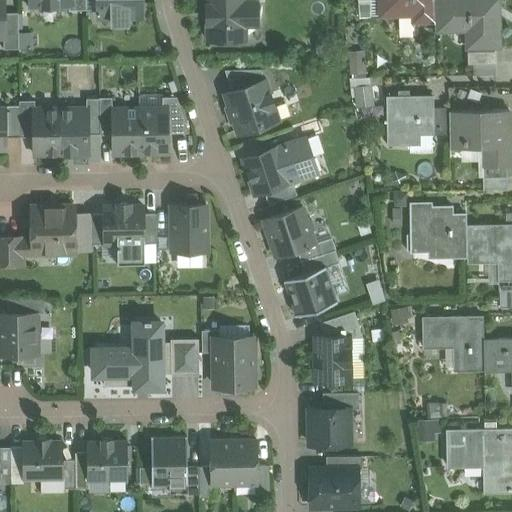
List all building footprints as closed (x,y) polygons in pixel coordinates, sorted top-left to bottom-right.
[(86,9),(86,0),(70,0),(71,4),(69,4),(69,9),(86,9)] [(86,0),(86,9),(98,9),(98,0),(86,0)] [(142,15),(141,0),(98,0),(98,9),(98,10),(97,10),(97,13),(98,13),(98,16),(112,15),(112,20),(129,20),(129,15),(142,15)] [(206,0),(207,39),(245,38),(245,24),(257,23),(256,0),(206,0)] [(359,0),(360,15),(381,14),(380,0),(359,0)] [(434,0),(380,0),(381,14),(399,14),(414,14),(414,21),(435,20),(434,0)] [(498,0),(446,0),(447,24),(467,24),(468,46),(499,46),(498,0)] [(18,12),(4,12),(5,35),(3,35),(4,48),(19,48),(18,12)] [(414,21),(414,14),(399,14),(399,35),(414,34),(414,21)] [(348,50),(353,70),(361,68),(356,48),(348,50)] [(495,50),(468,51),(468,63),(473,63),(496,63),(496,62),(495,50)] [(496,63),(473,63),(473,75),(496,75),(496,63)] [(264,78),(261,68),(225,69),(231,89),(264,78)] [(231,89),(224,92),(229,106),(226,107),(231,120),(233,119),(238,133),(280,119),(266,78),(264,78),(231,89)] [(483,89),(469,87),(467,100),(481,102),(483,89)] [(432,95),(388,96),(388,142),(410,142),(409,132),(433,132),(432,106),(432,95)] [(112,96),(99,96),(99,97),(100,133),(100,134),(112,133),(112,107),(112,96)] [(188,132),(176,96),(162,96),(162,107),(168,107),(168,132),(188,132)] [(99,97),(86,98),(87,107),(88,107),(88,133),(100,133),(99,97)] [(35,107),(35,100),(19,100),(20,105),(20,136),(34,136),(33,108),(35,107)] [(20,136),(20,105),(7,105),(7,136),(20,136)] [(35,107),(33,108),(34,136),(34,154),(60,153),(60,107),(35,107)] [(87,107),(60,107),(60,153),(88,153),(88,133),(88,107),(87,107)] [(140,152),(139,107),(112,107),(112,133),(112,152),(140,152)] [(162,107),(139,107),(140,152),(168,152),(168,132),(168,107),(162,107)] [(449,108),(432,108),(433,132),(450,132),(449,111),(449,108)] [(510,110),(449,111),(450,132),(450,142),(464,141),(464,146),(467,146),(467,141),(487,141),(487,163),(487,165),(507,164),(511,164),(510,110)] [(306,136),(243,157),(255,193),(264,190),(292,180),(317,172),(306,136)] [(507,164),(487,165),(487,163),(482,164),(483,177),(507,176),(507,164)] [(507,176),(483,177),(483,189),(507,188),(507,176)] [(292,180),(264,190),(268,203),(297,194),(292,180)] [(131,202),(117,202),(117,205),(104,206),(104,213),(104,242),(105,242),(117,242),(117,246),(131,246),(131,242),(143,242),(144,242),(144,212),(144,205),(131,205),(131,202)] [(466,213),(451,213),(451,205),(430,206),(430,202),(411,202),(412,233),(407,233),(407,249),(429,249),(429,255),(467,255),(466,225),(466,213)] [(207,249),(206,203),(172,204),(172,212),(172,248),(172,250),(176,250),(204,249),(207,249)] [(74,213),(74,205),(32,206),(33,237),(23,237),(23,251),(23,252),(75,251),(75,249),(74,213)] [(302,205),(263,218),(276,255),(297,249),(315,243),(315,242),(310,230),(314,229),(310,216),(306,217),(302,205)] [(156,242),(156,212),(144,212),(144,242),(143,242),(144,242),(156,242)] [(156,242),(157,248),(172,248),(172,212),(156,212),(156,242)] [(92,213),(74,213),(75,249),(93,249),(93,243),(92,243),(92,213)] [(104,242),(104,213),(92,213),(92,243),(93,243),(105,243),(105,242),(104,242)] [(511,224),(466,225),(467,255),(499,254),(499,278),(511,278),(511,224)] [(23,237),(23,236),(0,236),(0,262),(23,262),(23,252),(23,251),(23,237)] [(315,242),(315,243),(297,249),(301,260),(335,249),(336,248),(332,236),(315,242)] [(204,249),(176,250),(176,263),(204,263),(204,249)] [(335,249),(301,260),(304,271),(325,264),(326,266),(339,261),(335,249)] [(304,271),(284,278),(288,292),(291,290),(294,300),(291,301),(296,314),(298,313),(299,316),(316,310),(315,308),(337,300),(326,266),(325,264),(304,271)] [(381,276),(369,278),(372,293),(383,291),(381,276)] [(511,278),(499,278),(500,290),(511,290),(511,278)] [(511,290),(500,290),(500,302),(500,306),(511,306),(511,290)] [(44,312),(43,295),(7,296),(7,312),(31,312),(44,312)] [(354,310),(320,321),(325,335),(349,335),(349,336),(363,336),(354,310)] [(7,312),(0,312),(0,331),(0,355),(17,354),(35,354),(36,354),(36,341),(39,337),(38,328),(35,325),(31,325),(31,312),(7,312)] [(483,315),(423,316),(423,347),(460,346),(460,369),(484,369),(483,339),(483,315)] [(135,321),(135,347),(94,348),(94,373),(104,373),(104,384),(136,384),(136,386),(162,385),(162,372),(171,372),(170,340),(161,340),(161,320),(151,321),(151,318),(144,319),(145,321),(135,321)] [(220,329),(202,329),(202,351),(214,351),(214,336),(220,336),(220,329)] [(220,336),(214,336),(214,351),(214,385),(254,384),(254,335),(220,336)] [(349,336),(349,335),(325,335),(315,335),(316,380),(350,379),(349,336)] [(199,337),(170,337),(170,340),(171,372),(171,373),(199,373),(199,337)] [(511,338),(483,339),(484,369),(511,368),(511,338)] [(35,362),(35,354),(17,354),(17,362),(35,362)] [(359,407),(359,391),(322,391),(323,407),(349,407),(359,407)] [(349,407),(323,407),(309,407),(310,443),(350,442),(349,407)] [(417,438),(437,438),(438,416),(418,415),(417,438)] [(511,427),(447,429),(448,465),(483,463),(485,491),(511,490),(511,427)] [(185,435),(153,436),(153,435),(151,435),(151,467),(152,483),(152,485),(153,484),(170,484),(170,492),(187,491),(188,491),(187,465),(187,435),(185,435)] [(49,440),(49,437),(36,438),(36,441),(23,441),(23,446),(24,475),(24,477),(63,477),(62,440),(49,440)] [(113,439),(113,437),(101,437),(101,439),(87,439),(87,451),(88,480),(89,479),(128,479),(127,439),(113,439)] [(256,464),(256,438),(212,439),(212,465),(212,483),(213,483),(255,482),(256,482),(256,464)] [(11,475),(11,446),(0,446),(0,482),(12,482),(11,475)] [(11,446),(11,475),(24,475),(23,446),(11,446)] [(88,480),(87,451),(75,451),(75,459),(76,487),(89,487),(89,479),(88,480)] [(362,468),(362,455),(326,455),(326,467),(358,467),(358,468),(362,468)] [(76,487),(75,459),(64,459),(64,487),(76,487)] [(269,494),(269,464),(256,464),(256,482),(255,482),(256,494),(269,494)] [(199,493),(199,465),(187,465),(188,491),(187,491),(187,493),(199,493)] [(212,465),(199,465),(199,493),(199,495),(213,495),(213,483),(212,483),(212,465)] [(140,483),(152,483),(151,467),(140,467),(140,483)] [(358,468),(358,467),(326,467),(310,468),(311,505),(359,505),(358,468)] [(152,485),(152,496),(170,496),(170,492),(170,484),(153,484),(152,485)]
